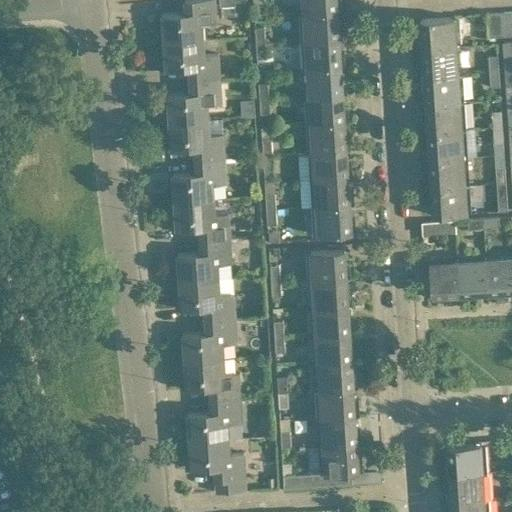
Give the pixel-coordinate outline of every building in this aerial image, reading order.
[(162,12),(164,40),(204,38),(203,22),(216,21),(214,0),(185,0),(186,10),(162,12)] [(302,0),(303,10),(338,8),(337,0),(302,0)] [(303,10),(305,38),(340,36),(338,8),(303,10)] [(499,35),(511,34),(510,10),(498,11),(499,35)] [(498,11),(486,12),(487,36),(499,35),(498,11)] [(421,18),(423,46),(457,44),(455,16),(421,18)] [(264,26),(255,26),(256,42),(265,41),(264,26)] [(301,66),(307,66),(341,64),(340,36),(305,38),(299,38),(301,66)] [(190,67),(190,79),(220,77),(218,52),(205,53),(204,38),(164,40),(166,69),(190,67)] [(511,40),(503,41),(505,70),(511,69),(511,40)] [(265,41),(256,42),(257,57),(266,57),(265,41)] [(423,46),(424,74),(459,72),(457,44),(423,46)] [(488,54),(489,70),(499,69),(498,53),(488,54)] [(307,66),(309,94),(343,91),(341,64),(307,66)] [(499,69),(489,70),(490,85),(500,84),(499,69)] [(424,74),(426,102),(461,100),(459,72),(424,74)] [(167,92),(169,120),(209,117),(208,102),(221,101),(220,77),(190,79),(191,91),(167,92)] [(268,81),(259,82),(259,97),(269,97),(268,81)] [(309,94),(310,121),(345,119),(343,91),(309,94)] [(269,97),(259,97),(260,113),(270,112),(269,97)] [(426,102),(428,130),(463,127),(461,100),(426,102)] [(502,110),(493,110),(494,125),(503,125),(502,110)] [(209,117),(169,120),(171,148),(194,146),(195,158),(225,156),(223,132),(210,133),(209,117)] [(310,121),(312,149),(347,147),(345,119),(310,121)] [(503,125),(494,125),(495,142),(504,141),(503,125)] [(428,130),(430,157),(464,155),(463,127),(428,130)] [(475,127),(463,127),(464,155),(476,154),(475,127)] [(271,137),(262,137),(263,153),(272,152),(271,137)] [(504,141),(495,142),(495,153),(504,153),(504,141)] [(312,149),(314,177),(349,175),(347,147),(312,149)] [(272,152),(263,153),(264,169),(273,168),(272,152)] [(504,153),(495,153),(496,166),(505,165),(504,153)] [(430,157),(432,185),(466,183),(464,155),(430,157)] [(172,171),(174,200),(214,197),(213,182),(226,181),(225,156),(195,158),(196,170),(172,171)] [(505,165),(496,166),(497,182),(506,181),(505,165)] [(314,177),(316,205),(350,203),(349,175),(314,177)] [(508,209),(506,181),(497,182),(499,209),(508,209)] [(466,183),(467,197),(484,196),(483,182),(466,183)] [(466,183),(432,185),(433,214),(468,211),(467,197),(466,183)] [(275,192),(265,193),(266,208),(276,208),(275,192)] [(199,226),(200,238),(230,236),(228,212),(215,212),(214,197),(174,200),(176,228),(199,226)] [(350,203),(316,205),(318,233),(352,231),(350,203)] [(276,208),(266,208),(267,224),(277,223),(276,208)] [(499,216),(484,217),(484,226),(500,225),(499,216)] [(484,217),(468,218),(469,227),(484,226),(484,217)] [(422,221),(423,233),(457,230),(456,218),(422,221)] [(177,251),(179,280),(219,277),(218,262),(231,261),(230,236),(200,238),(201,250),(177,251)] [(311,249),(313,277),(347,275),(345,247),(311,249)] [(511,254),(486,256),(489,291),(511,289),(511,254)] [(486,256),(458,258),(461,292),(489,291),(486,256)] [(461,292),(458,258),(430,260),(432,294),(461,292)] [(279,264),(270,265),(271,280),(280,279),(279,264)] [(313,277),(315,305),(349,303),(347,275),(313,277)] [(204,306),(205,318),(235,316),(232,276),(219,277),(179,280),(181,308),(204,306)] [(280,279),(271,280),(272,296),(281,295),(280,279)] [(315,305),(316,333),(351,331),(349,303),(315,305)] [(183,331),(184,359),(224,357),(223,342),(236,341),(235,316),(205,318),(206,330),(183,331)] [(283,319),(273,320),(274,336),(284,335),(283,319)] [(316,333),(318,361),(352,358),(351,331),(316,333)] [(284,335),(274,336),(275,351),(285,351),(284,335)] [(209,386),(210,398),(240,396),(238,372),(225,373),(224,357),(184,359),(186,388),(209,386)] [(318,361),(320,389),(354,386),(352,358),(318,361)] [(287,375),(277,376),(278,391),(287,391),(287,375)] [(320,389),(322,417),(356,414),(354,386),(320,389)] [(287,391),(278,391),(279,407),(288,406),(287,391)] [(211,410),(187,412),(189,440),(229,438),(243,437),(242,421),(240,396),(210,398),(211,410)] [(322,417),(323,444),(357,442),(356,414),(322,417)] [(290,430),(280,431),(281,446),(291,446),(290,430)] [(229,438),(189,440),(191,468),(214,467),(216,491),(246,490),(244,452),(230,453),(229,438)] [(357,442),(323,444),(325,472),(283,474),(284,487),(352,483),(351,471),(359,470),(357,442)] [(447,444),(449,473),(484,470),(482,442),(447,444)] [(449,473),(451,500),(486,498),(484,470),(449,473)] [(451,500),(451,511),(486,511),(486,498),(451,500)]
